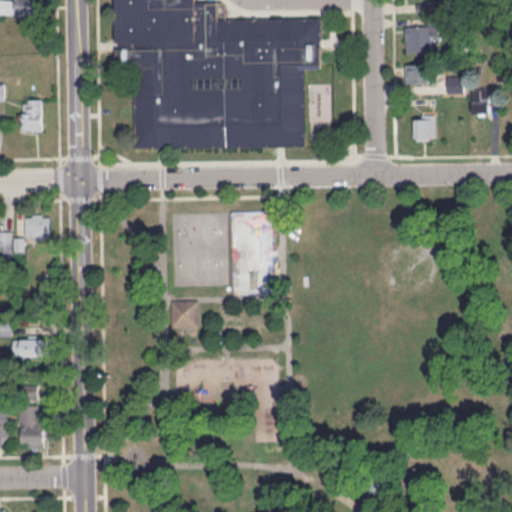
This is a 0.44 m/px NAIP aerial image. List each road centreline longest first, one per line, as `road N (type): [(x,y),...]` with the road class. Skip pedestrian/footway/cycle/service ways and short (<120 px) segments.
road 1 (tertiary): [(86,511),(83,180)]
road 2 (residential): [(83,180),(383,178)]
road 3 (tertiary): [(83,180),(79,0)]
road 4 (residential): [(378,0),(383,178)]
road 5 (residential): [(383,178),(511,174)]
